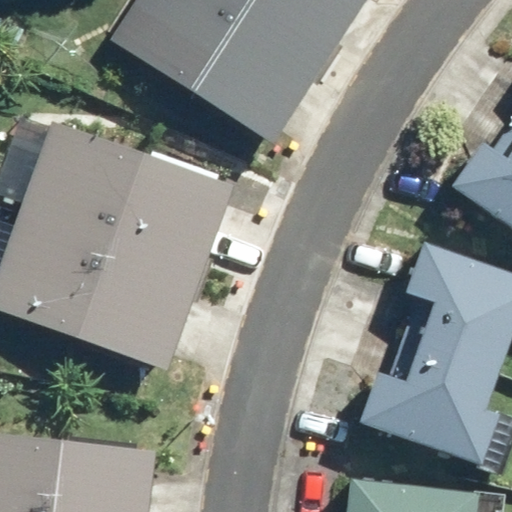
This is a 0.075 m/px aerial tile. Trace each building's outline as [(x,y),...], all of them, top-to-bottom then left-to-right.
[(135,0),(111,31),(255,139),(360,0),(135,0)] [(511,95),(455,181),(511,218),(511,95)] [(214,175),(40,125),(0,262),(0,299),(165,347),(214,175)] [(350,430),(468,473),(511,351),(511,287),(414,253),(350,430)] [(138,511),(144,454),(0,439),(0,511),(138,511)] [(351,488),(347,511),(469,511),(470,508),(351,488)]
